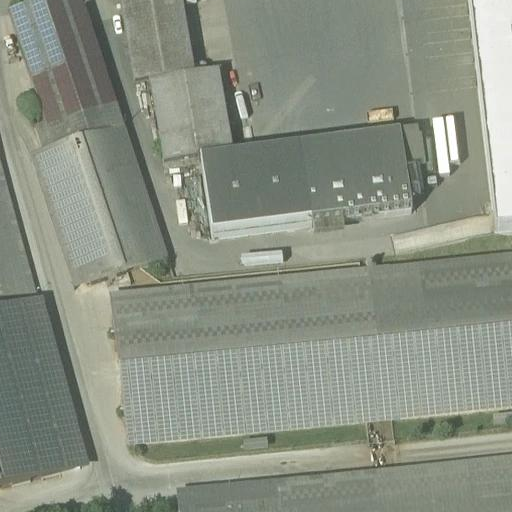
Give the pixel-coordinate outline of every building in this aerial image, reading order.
[(56,0),(8,17),(45,128),(54,153),(123,131),(78,0),(56,0)] [(118,0),(134,87),(149,85),(193,78),(179,0),(118,0)] [(511,0),(466,0),(494,237),(511,234),(511,0)] [(217,73),(193,78),(149,85),(163,168),(200,161),(232,156),(217,73)] [(167,264),(123,131),(54,153),(45,128),(34,131),(43,157),(30,162),(74,295),(167,264)] [(400,132),(298,146),(310,228),(411,214),(400,132)] [(298,146),(232,156),(200,161),(211,243),(310,228),(298,146)] [(0,168),(0,315),(37,305),(0,168)] [(511,258),(110,306),(127,450),(511,405),(511,258)] [(0,315),(0,493),(83,471),(37,305),(0,315)] [(511,511),(511,462),(177,501),(178,511),(511,511)]
